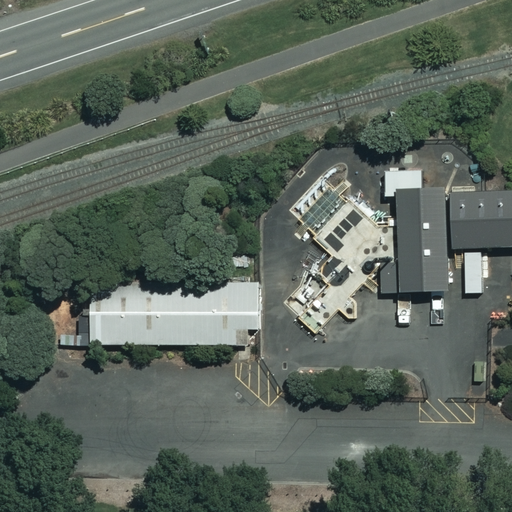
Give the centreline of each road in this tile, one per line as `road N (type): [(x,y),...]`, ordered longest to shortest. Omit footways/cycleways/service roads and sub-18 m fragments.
road 1 (residential): [(511,459),(0,446)]
road 2 (trunk): [(0,53),(159,0)]
